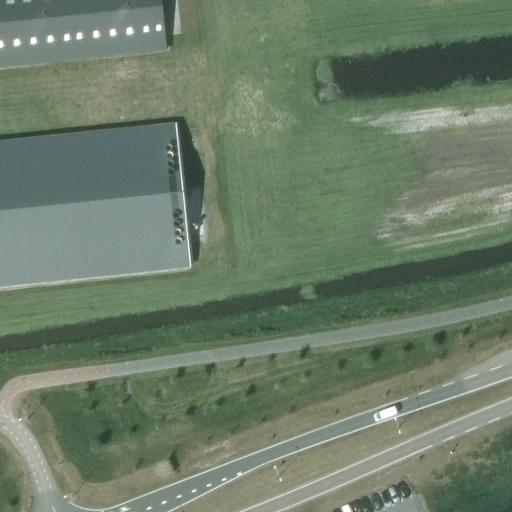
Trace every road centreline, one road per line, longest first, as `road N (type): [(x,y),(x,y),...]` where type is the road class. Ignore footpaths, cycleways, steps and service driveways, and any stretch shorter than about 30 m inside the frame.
road 1 (primary): [(511,370),(239,465),(139,511)]
road 2 (primary): [(259,511),(511,405)]
